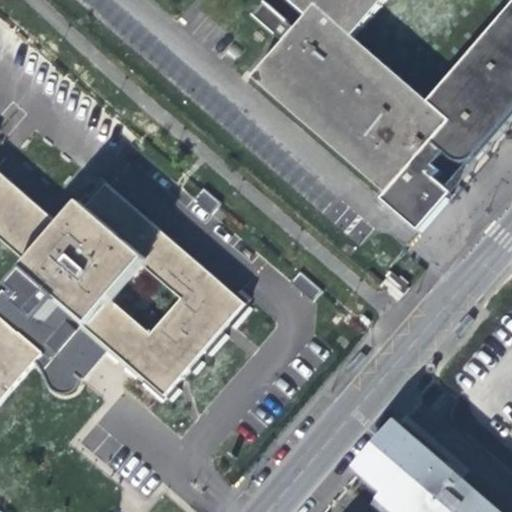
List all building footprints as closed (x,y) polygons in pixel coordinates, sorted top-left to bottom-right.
[(254,80),(398,206),(393,211),(418,234),(451,196),(435,182),(442,174),(434,168),(440,161),(444,156),(455,165),(460,166),(465,166),(468,165),(474,160),(476,156),(477,151),(476,146),(453,101),(452,99),(451,99),(447,96),(446,96),(442,96),(441,96),(437,99),(431,105),(429,103),(353,38),(386,0),(288,0),(309,17),(297,30),(268,4),(256,18),(285,44),(254,80)] [(511,116),(511,7),(429,103),(431,105),(437,99),(441,96),(442,96),(446,96),(447,96),(451,99),(452,99),(453,101),(476,146),(477,151),(476,156),(474,160),(511,116)] [(229,324),(235,329),(252,309),(246,305),(251,299),(240,290),(235,295),(108,184),(68,231),(0,171),(0,403),(53,343),(71,323),(89,339),(94,334),(101,341),(97,346),(117,363),(122,358),(128,364),(123,369),(135,378),(139,374),(146,379),(142,385),(162,402),(166,397),(172,402),(182,390),(176,385),(190,370),(196,374),(206,363),(200,358),(206,351),(212,356),(229,336),(223,331),(229,324)] [(203,188),(193,200),(211,215),(221,204),(203,188)] [(396,301),(408,287),(405,285),(407,283),(400,276),(397,279),(391,273),(379,286),(396,301)] [(472,320),(466,316),(453,333),(459,338),(472,320)] [(363,357),(358,352),(345,368),(350,373),(363,357)] [(493,511),(495,510),(462,482),(464,479),(418,439),(416,442),(405,433),(392,449),(385,443),(380,449),(360,470),(389,495),(384,500),(398,511),(493,511)]
